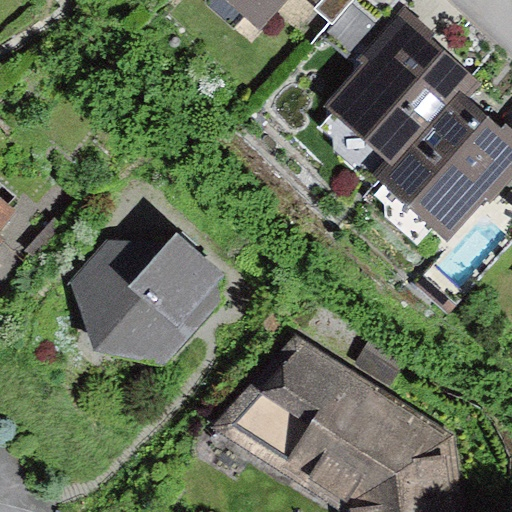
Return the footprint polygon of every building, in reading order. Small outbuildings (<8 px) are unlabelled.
[(206,0),(206,4),(235,28),(243,18),(262,34),(291,0),(309,0),(315,5),(318,0),(206,0)] [(324,0),(316,10),(334,26),(354,4),(357,0),(324,0)] [(334,26),(327,34),(350,54),(377,23),(354,4),(334,26)] [(395,167),(459,92),(472,77),(429,40),(435,33),(404,6),(358,59),(362,63),(325,107),(395,167)] [(395,167),(380,182),(448,241),(486,198),(491,203),(511,178),(511,129),(506,124),(501,128),(459,92),(395,167)] [(0,250),(4,246),(0,242),(0,234),(17,213),(0,199),(0,250)] [(179,239),(172,246),(109,243),(71,285),(98,356),(166,368),(226,304),(224,278),(179,239)] [(429,270),(417,282),(448,314),(461,301),(429,270)] [(464,511),(456,435),(286,327),(219,432),(340,509),(340,511),(464,511)]
